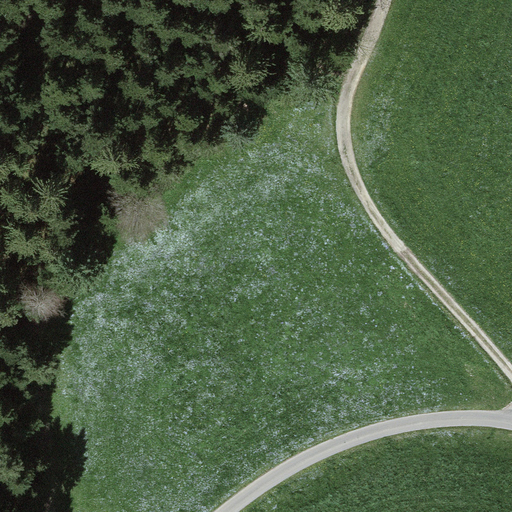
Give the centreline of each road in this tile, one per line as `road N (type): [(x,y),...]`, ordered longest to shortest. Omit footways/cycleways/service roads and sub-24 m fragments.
road 1 (track): [(511,373),(388,234),(350,168),(345,100),(383,0)]
road 2 (unclassified): [(225,511),(304,459),(369,433),(433,419),(511,421)]
